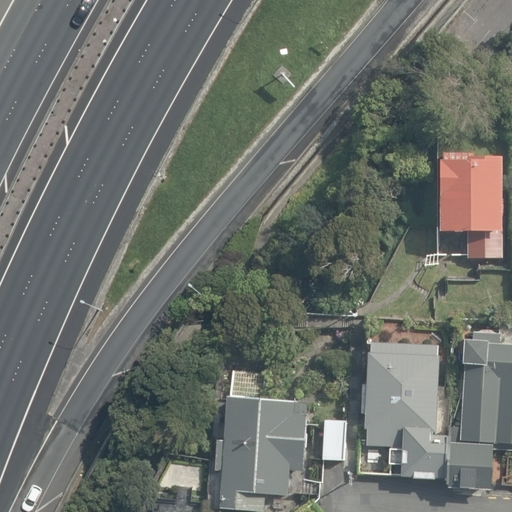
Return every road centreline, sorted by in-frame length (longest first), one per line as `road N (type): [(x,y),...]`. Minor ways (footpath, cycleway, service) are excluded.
road 1 (motorway): [(403,0),(172,272),(74,417),(24,511)]
road 2 (motorway): [(176,0),(81,170),(0,352)]
road 3 (motorway): [(0,137),(71,0)]
road 4 (residential): [(336,502),(474,511)]
